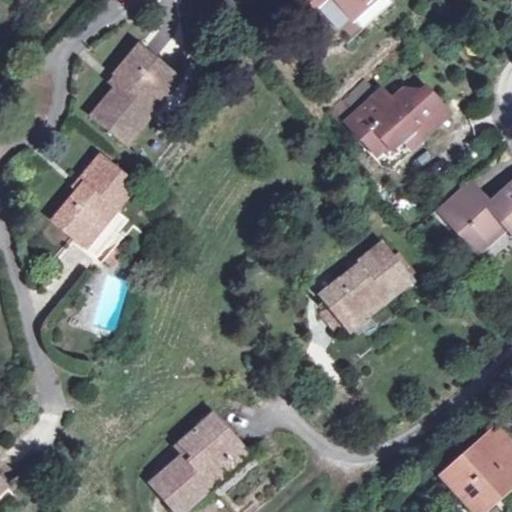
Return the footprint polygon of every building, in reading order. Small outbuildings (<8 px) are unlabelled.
[(326,0),(309,0),(316,9),(326,0)] [(332,0),(326,0),(321,5),(340,28),(349,20),(332,0)] [(371,6),(374,10),(384,0),(335,0),(354,21),(371,6)] [(371,6),(354,21),(364,31),(379,16),(374,10),(371,6)] [(151,103),(173,75),(137,47),(113,76),(119,82),(90,117),(127,148),(152,117),(143,109),(149,101),(151,103)] [(181,82),(173,75),(151,103),(149,101),(143,109),(152,117),(181,82)] [(396,107),(391,102),(383,92),(347,123),(376,156),(389,147),(392,150),(414,130),(422,138),(448,115),(429,94),(425,98),(410,94),(407,97),(396,107)] [(402,93),(391,102),(396,107),(407,97),(402,93)] [(389,147),(376,156),(384,171),(422,138),(414,130),(392,150),(389,147)] [(116,215),(117,213),(137,188),(99,156),(81,178),(85,181),(51,223),(77,244),(99,219),(97,217),(106,206),(116,215)] [(468,225),(485,245),(506,226),(511,232),(511,184),(490,205),(470,181),(437,209),(459,234),(468,225)] [(128,223),(117,213),(116,215),(106,206),(97,217),(99,219),(77,244),(85,251),(96,260),(128,223)] [(74,242),(51,223),(33,244),(56,263),(74,242)] [(468,225),(459,234),(477,253),(485,245),(468,225)] [(378,295),(386,304),(413,282),(381,244),(348,270),(350,271),(320,296),(326,304),(344,326),(369,306),(367,304),(378,295)] [(369,306),(344,326),(350,334),(386,304),(378,295),(367,304),(369,306)] [(213,413),(180,444),(186,452),(182,456),(149,485),(172,511),(186,511),(212,489),(202,478),(210,471),(214,476),(245,450),(213,413)] [(511,447),(496,430),(443,477),(474,511),(480,511),(511,483),(511,447)] [(186,452),(180,444),(175,448),(182,456),(186,452)] [(250,456),(245,450),(214,476),(210,471),(202,478),(212,489),(250,456)]
